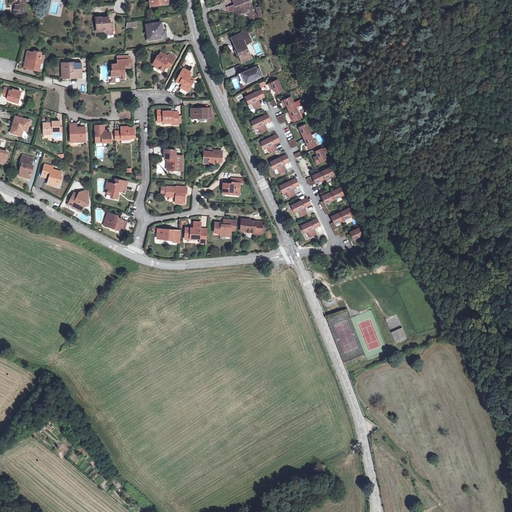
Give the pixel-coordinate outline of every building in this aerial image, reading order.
[(25,2),(25,0),(10,0),(11,4),(15,4),(15,15),(25,15),(25,2)] [(232,0),(235,6),(234,6),(235,10),(238,16),(246,13),(253,10),(254,10),(252,4),(250,4),(249,1),(251,0),(232,0)] [(253,10),(246,13),(248,16),(249,16),(252,22),(264,15),(263,14),(265,13),(263,10),(262,10),(260,7),(257,9),(259,14),(255,16),(253,10)] [(107,32),(112,31),(112,23),(109,23),(109,18),(102,18),(102,17),(97,18),(97,30),(102,29),(105,32),(107,32)] [(166,37),(164,22),(146,25),(148,40),(166,37)] [(251,41),(247,31),(236,36),(238,43),(235,44),(242,61),(248,59),(249,61),(252,59),(245,44),(251,41)] [(42,63),(44,56),(40,55),(40,53),(34,51),(34,53),(28,52),(26,59),(28,59),(26,68),(39,71),(41,63),(42,63)] [(170,66),(175,57),(169,54),(168,56),(160,52),(157,59),(156,59),(154,64),(159,67),(158,69),(162,71),(166,65),(166,64),(170,66)] [(129,60),(129,57),(117,57),(117,65),(112,66),(112,70),(111,70),(112,76),(109,76),(109,83),(115,83),(115,82),(120,81),(120,79),(125,79),(125,71),(124,68),(124,66),(128,66),(128,68),(132,67),(132,60),(129,60)] [(82,78),(81,63),(63,64),(63,73),(64,73),(65,78),(82,78)] [(258,67),(239,75),(243,84),(255,79),(254,79),(262,76),(258,67)] [(189,91),(194,82),(190,80),(192,77),(190,76),(192,73),(190,72),(185,70),(184,69),(177,82),(180,83),(180,82),(183,83),(181,87),(189,91)] [(271,89),(273,88),(276,94),(283,90),(278,80),(269,84),(271,89)] [(18,101),(21,92),(5,88),(3,95),(7,96),(8,96),(8,99),(7,100),(14,101),(14,100),(18,101)] [(259,98),(264,96),(261,90),(245,97),(249,104),(252,103),(255,108),(261,106),(258,99),(257,97),(258,96),(259,98)] [(293,118),(294,122),(301,118),(300,115),(291,97),(284,100),(282,101),(284,106),(287,105),(293,118)] [(211,117),(210,109),(191,109),(192,119),(207,118),(207,121),(212,121),(212,117),(211,117)] [(178,125),(178,113),(173,114),(173,112),(163,112),(163,111),(158,112),(158,122),(164,122),(172,122),(172,124),(172,125),(178,125)] [(266,123),(270,121),(267,114),(252,122),(255,129),(258,127),(261,133),(267,130),(264,123),(263,121),(265,120),(266,123)] [(277,117),(280,124),(287,121),(283,114),(277,117)] [(27,131),(30,121),(15,117),(11,133),(16,135),(17,132),(22,133),(23,130),(27,131)] [(60,132),(60,122),(52,122),(52,123),(52,125),(43,125),(43,135),(44,134),(53,134),(53,132),(60,132)] [(77,128),(77,124),(70,124),(71,138),(73,138),(74,142),(86,141),(85,128),(77,128)] [(307,146),(309,149),(316,146),(315,143),(306,124),(299,128),(307,146)] [(104,131),(103,126),(95,126),(96,141),(102,141),(102,143),(111,142),(110,133),(107,133),(104,133),(104,131)] [(116,132),(116,141),(122,140),(122,139),(129,139),(134,138),(134,128),(126,129),(126,127),(121,128),(121,132),(116,132)] [(275,143),(280,141),(277,135),(261,142),(264,149),(268,147),(270,153),(276,150),(273,144),(272,141),(274,140),(275,143)] [(288,141),(292,148),(298,146),(294,139),(288,141)] [(322,148),(315,152),(317,156),(321,162),(327,159),(322,148)] [(175,156),(176,150),(166,150),(165,159),(169,160),(168,170),(178,171),(179,167),(182,167),(183,156),(175,156)] [(221,163),(222,152),(213,151),(213,153),(204,152),(204,162),(208,162),(208,164),(214,164),(214,162),(221,163)] [(285,163),(289,161),(286,155),(270,162),(274,169),(277,168),(280,173),(286,170),(283,164),(282,162),(284,161),(285,163)] [(31,166),(32,162),(21,159),(20,163),(22,164),(20,174),(24,175),(23,177),(30,178),(33,166),(31,166)] [(52,170),(53,167),(45,165),(42,177),(45,178),(46,175),(50,176),(48,182),(52,183),(52,185),(58,187),(59,181),(60,181),(62,177),(60,176),(61,173),(52,170)] [(331,167),(306,179),(310,186),(335,174),(331,167)] [(243,183),(243,179),(231,179),(231,184),(223,184),(223,192),(232,193),(232,194),(239,195),(240,183),(243,183)] [(294,187),(298,185),(295,179),(280,186),(283,193),(286,191),(289,197),(295,194),(292,188),(291,185),(293,185),(294,187)] [(125,190),(127,182),(115,180),(114,184),(109,183),(108,189),(107,194),(111,195),(111,197),(118,198),(119,191),(123,192),(123,189),(125,190)] [(186,194),(187,188),(176,187),(176,188),(167,187),(167,188),(162,187),(161,193),(166,194),(166,196),(175,197),(175,203),(184,204),(185,194),(186,194)] [(331,192),(322,196),(324,201),(325,204),(335,199),(344,195),(341,188),(331,192)] [(88,206),(84,191),(79,193),(78,196),(73,194),(70,201),(74,203),(73,206),(78,208),(77,210),(80,212),(83,207),(88,206)] [(306,207),(310,205),(307,198),(291,206),(295,213),(298,211),(301,217),(307,214),(304,207),(303,205),(304,204),(306,207)] [(74,203),(70,201),(68,205),(77,210),(78,208),(73,206),(74,203)] [(325,204),(324,201),(320,202),(326,215),(330,213),(325,204)] [(341,212),(331,217),(334,222),(335,224),(344,220),(354,215),(350,208),(341,212)] [(117,218),(117,215),(108,212),(104,225),(110,227),(110,226),(119,229),(120,227),(124,229),(127,222),(121,220),(121,219),(117,218)] [(261,235),(262,222),(247,221),(247,220),(242,219),(241,230),(246,231),(245,233),(255,233),(255,234),(261,235)] [(315,227),(320,225),(317,219),(301,226),(304,233),(308,232),(310,237),(316,234),(313,228),(312,225),(314,225),(315,227)] [(236,226),(237,221),(224,220),(224,224),(215,223),(215,233),(221,234),(221,236),(226,237),(226,235),(230,235),(231,230),(231,226),(236,226)] [(207,239),(207,229),(201,229),(201,222),(197,222),(195,222),(194,229),(186,228),(185,238),(196,239),(196,238),(200,238),(206,239),(207,239)] [(335,224),(334,222),(330,224),(336,236),(340,234),(335,224)] [(359,228),(350,232),(354,239),(363,235),(359,228)] [(179,243),(180,231),(158,229),(157,239),(172,240),(172,242),(179,243)] [(396,343),(407,339),(403,327),(391,332),(396,343)] [(82,454),(85,450),(81,445),(77,449),(82,454)]
